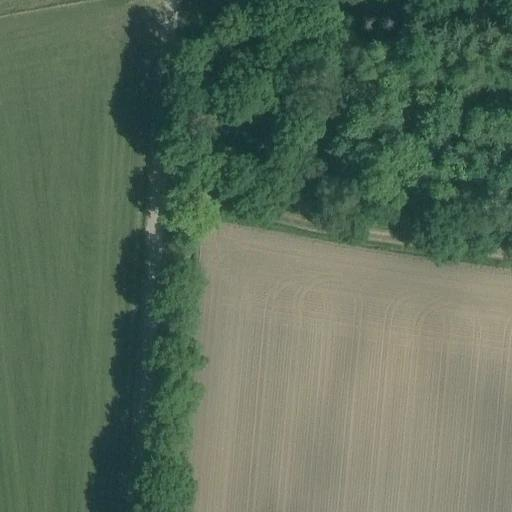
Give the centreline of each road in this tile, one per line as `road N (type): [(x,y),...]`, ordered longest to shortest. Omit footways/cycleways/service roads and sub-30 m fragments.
road 1 (unclassified): [(172,0),(138,511)]
road 2 (track): [(511,251),(157,197)]
